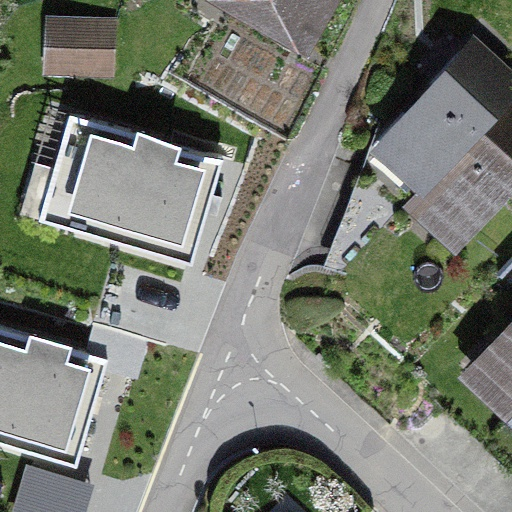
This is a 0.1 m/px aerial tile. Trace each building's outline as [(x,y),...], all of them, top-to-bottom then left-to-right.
[(194,0),(310,68),(350,0),(194,0)] [(118,31),(48,27),(45,87),(115,90),(118,31)] [(367,143),(415,188),(497,101),(506,92),(459,47),(367,143)] [(511,184),(511,115),(497,101),(415,188),(401,202),(451,250),(511,184)] [(207,190),(217,154),(70,111),(54,167),(68,171),(55,216),(188,254),(202,207),(191,204),(196,187),(207,190)] [(511,312),(458,372),(503,412),(511,401),(511,312)] [(92,390),(102,355),(0,324),(0,434),(73,456),(87,408),(76,404),(81,387),(92,390)] [(511,420),(511,401),(503,412),(511,420)]
